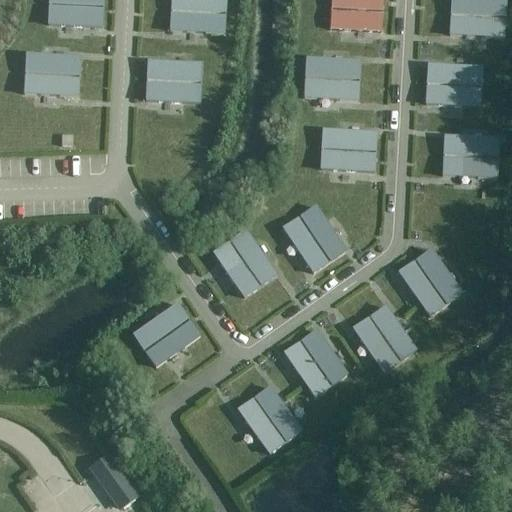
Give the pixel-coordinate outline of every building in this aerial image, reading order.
[(103,0),(48,0),(48,8),(103,11),(103,0)] [(226,0),(170,0),(170,14),(226,17),(226,0)] [(382,0),(330,0),(330,13),(382,15),(382,0)] [(506,1),(489,0),(450,0),(450,18),(505,21),(506,1)] [(103,11),(48,8),(47,28),(102,31),(103,11)] [(382,15),(330,13),(329,33),(381,35),(382,15)] [(226,17),(170,14),(169,34),(225,37),(226,17)] [(505,21),(450,18),(449,38),(504,41),(505,21)] [(81,60),(25,57),(24,77),(80,80),(81,60)] [(361,64),(306,60),(305,81),(360,84),(361,64)] [(202,67),(147,64),(146,84),(201,87),(202,67)] [(483,70),(427,67),(426,87),(482,90),(483,70)] [(80,80),(24,77),(23,97),(78,100),(80,80)] [(360,84),(305,81),(304,101),(359,104),(360,84)] [(201,87),(146,84),(145,104),(200,107),(201,87)] [(482,90),(426,87),(425,107),(480,110),(482,90)] [(377,136),(321,133),(320,153),(376,156),(377,136)] [(499,142),(443,139),(442,159),(498,162),(499,142)] [(376,156),(320,153),(319,173),(375,176),(376,156)] [(498,162),(442,159),(441,179),(496,182),(498,162)] [(346,254),(315,209),(298,220),(330,266),(346,254)] [(330,266),(298,220),(282,232),(313,277),(330,266)] [(277,279),(245,233),(229,245),(261,290),(277,279)] [(261,290),(229,245),(212,256),(244,302),(261,290)] [(462,298),(431,252),(414,264),(446,309),(462,298)] [(446,309),(414,264),(397,275),(429,321),(446,309)] [(144,355),(189,323),(177,307),(132,339),(144,355)] [(417,355),(385,309),(369,320),(400,366),(417,355)] [(400,366),(369,320),(352,332),(384,378),(400,366)] [(156,372),(201,339),(189,323),(144,355),(156,372)] [(348,379),(316,333),(300,345),(332,390),(348,379)] [(332,390),(300,345),(283,356),(315,402),(332,390)] [(302,435),(270,389),(254,401),(285,446),(302,435)] [(285,446),(254,401),(237,412),(269,458),(285,446)] [(133,502),(135,500),(125,486),(126,485),(118,474),(117,475),(107,460),(92,471),(120,511),(122,510),(123,511),(134,503),(133,502)]
